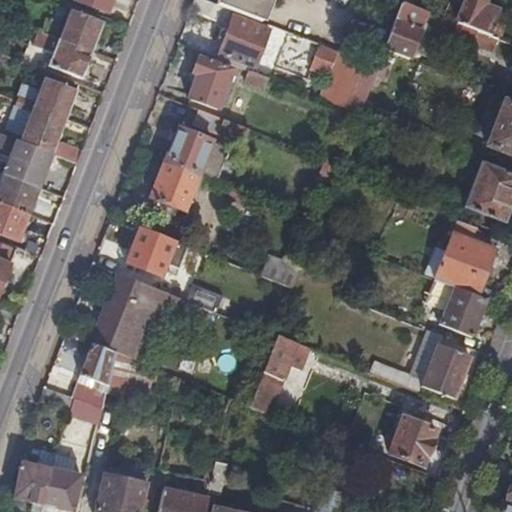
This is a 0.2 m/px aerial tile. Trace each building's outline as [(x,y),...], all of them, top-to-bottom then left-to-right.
[(106,13),(110,0),(73,0),(73,1),(106,13)] [(215,5),(201,0),(192,0),(188,11),(214,20),(220,7),(215,5)] [(268,0),(216,0),(215,5),(220,7),(260,23),(268,0)] [(464,0),(455,23),(477,31),(490,36),(496,20),(499,12),(482,6),(484,0),(464,0)] [(409,23),(415,8),(401,2),(383,49),(396,54),(409,59),(420,28),(409,23)] [(58,40),(90,53),(102,24),(69,11),(58,40)] [(266,30),(232,17),(217,54),(252,68),(266,30)] [(497,39),(499,40),(505,24),(496,20),(490,36),(497,39)] [(490,36),(477,31),(472,45),(491,52),(497,39),(490,36)] [(80,80),(90,53),(58,40),(48,67),(80,80)] [(389,72),(396,54),(383,49),(375,67),(389,72)] [(363,62),(344,55),(335,78),(342,81),(354,86),(363,62)] [(231,69),(196,57),(190,72),(195,75),(187,98),(216,109),(231,69)] [(268,78),(247,70),(243,80),(264,88),(268,78)] [(15,101),(64,120),(76,91),(43,78),(37,93),(34,103),(17,96),(15,101)] [(354,86),(342,81),(339,87),(352,92),(354,86)] [(34,103),(37,93),(21,86),(17,96),(34,103)] [(339,87),(333,103),(346,109),(349,99),(352,92),(339,87)] [(358,113),(362,104),(349,99),(346,109),(358,113)] [(511,105),(498,100),(496,106),(500,107),(486,146),(511,156),(511,105)] [(76,166),(81,152),(60,144),(55,144),(64,120),(15,101),(13,106),(30,113),(21,137),(53,149),(50,155),(76,166)] [(243,142),(249,129),(197,110),(191,125),(218,135),(220,134),(243,142)] [(176,128),(164,159),(198,172),(215,178),(227,147),(176,128)] [(37,189),(50,155),(0,135),(0,143),(11,148),(1,174),(37,189)] [(479,162),(483,151),(456,141),(452,151),(479,162)] [(344,150),(339,164),(350,169),(356,154),(344,150)] [(198,172),(164,159),(149,198),(183,211),(198,172)] [(511,201),(511,174),(480,162),(464,207),(504,222),(511,201)] [(0,205),(27,216),(37,189),(1,174),(0,176),(0,205)] [(247,191),(232,185),(227,197),(242,203),(247,191)] [(0,236),(17,243),(27,216),(0,205),(0,236)] [(315,226),(318,219),(311,216),(309,223),(315,226)] [(453,287),(475,296),(493,250),(489,249),(470,241),(473,235),(475,229),(456,221),(434,280),(453,287)] [(184,247),(137,229),(124,262),(159,276),(164,262),(177,267),(184,247)] [(470,241),(489,249),(492,242),(473,235),(470,241)] [(0,285),(14,249),(0,243),(0,285)] [(270,255),(262,277),(291,289),(300,266),(270,255)] [(91,344),(115,354),(130,360),(151,308),(171,316),(178,298),(118,275),(91,344)] [(447,302),(453,287),(434,280),(424,304),(444,311),(445,309),(437,306),(439,299),(447,302)] [(191,285),(185,301),(215,313),(220,296),(191,285)] [(467,347),(486,300),(475,296),(453,287),(447,302),(439,299),(437,306),(445,309),(444,311),(438,324),(440,325),(436,335),(440,337),(467,347)] [(438,344),(440,337),(436,335),(428,332),(426,339),(425,339),(410,376),(406,386),(419,391),(421,387),(453,400),(469,357),(438,344)] [(300,370),(308,349),(276,337),(251,407),(270,415),(287,365),(300,370)] [(69,398),(101,409),(106,389),(115,354),(91,344),(89,344),(78,375),(98,383),(97,388),(75,381),(69,398)] [(106,389),(139,396),(146,367),(130,360),(115,354),(106,389)] [(369,372),(406,386),(410,376),(373,362),(369,372)] [(158,396),(168,375),(146,367),(139,396),(158,396)] [(42,389),(36,405),(62,415),(67,397),(42,389)] [(435,430),(401,418),(387,455),(421,468),(435,430)] [(34,465),(50,469),(53,453),(38,450),(34,465)] [(50,469),(71,473),(74,458),(53,453),(50,469)] [(29,505),(41,507),(46,487),(50,469),(34,465),(19,462),(10,499),(29,503),(29,505)] [(210,482),(208,493),(216,495),(223,468),(214,466),(210,482)] [(46,487),(41,507),(50,509),(51,507),(69,511),(78,475),(71,473),(50,469),(46,487)] [(156,511),(202,511),(208,493),(210,482),(198,479),(195,490),(201,492),(199,496),(162,488),(156,511)] [(138,511),(143,490),(101,480),(94,511),(138,511)] [(511,511),(511,482),(501,511),(511,511)]
